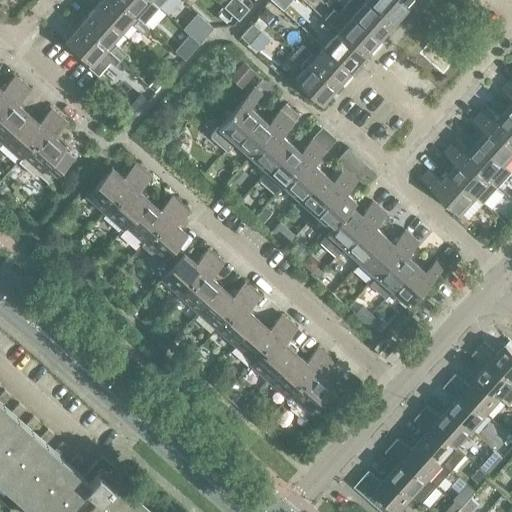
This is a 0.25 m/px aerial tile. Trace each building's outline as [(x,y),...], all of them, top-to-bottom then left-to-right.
[(135,14),(119,0),(100,0),(94,7),(121,30),(135,14)] [(158,6),(151,0),(119,0),(135,14),(136,14),(144,22),(158,6)] [(240,0),(228,0),(223,6),(238,19),(249,7),(240,0)] [(393,22),(368,0),(348,0),(343,6),(378,38),(393,22)] [(401,0),(368,0),(393,22),(407,5),(401,0)] [(378,38),(343,6),(337,12),(333,8),(330,11),(324,18),(333,26),(338,30),(364,54),(378,38)] [(121,30),(94,7),(80,23),(106,47),(121,30)] [(149,27),(139,18),(133,25),(143,33),(149,27)] [(333,26),(324,18),(319,24),(328,32),(333,26)] [(257,50),(269,38),(252,21),(239,35),(248,43),(249,42),(257,50)] [(205,30),(196,22),(188,30),(197,38),(205,30)] [(106,47),(80,23),(65,40),(90,63),(88,66),(97,74),(109,61),(114,65),(126,52),(116,44),(110,50),(106,47)] [(364,54),(338,30),(323,46),(350,70),(364,54)] [(196,40),(189,34),(185,38),(185,43),(189,47),(196,40)] [(350,70),(323,46),(315,56),(310,52),(311,52),(301,43),(295,50),(335,86),(350,70)] [(335,86),(295,50),(290,56),(299,65),(304,59),(308,63),(294,79),(320,103),(335,86)] [(0,87),(0,107),(23,82),(15,75),(2,89),(0,87)] [(511,82),(508,79),(502,86),(511,95),(511,102),(507,108),(511,112),(511,82)] [(23,82),(0,107),(0,138),(3,141),(28,113),(18,103),(30,89),(23,82)] [(261,92),(253,85),(209,135),(226,150),(234,140),(258,114),(249,106),(261,92)] [(137,110),(147,99),(141,94),(131,105),(137,110)] [(267,122),(258,114),(234,140),(250,155),(292,109),(285,102),(267,122)] [(511,112),(507,108),(499,116),(486,105),(480,112),(511,140),(511,112)] [(28,113),(3,141),(21,158),(59,115),(51,108),(38,122),(28,113)] [(292,109),(250,155),(266,169),(290,142),(281,134),(299,115),(292,109)] [(511,155),(511,140),(480,112),(473,119),(486,131),(478,140),(505,163),(511,155)] [(59,115),(21,158),(19,161),(34,175),(40,175),(49,183),(73,155),(65,147),(65,146),(54,136),(67,122),(59,115)] [(275,192),(318,143),(311,137),(299,150),(290,142),(266,169),(258,178),(275,192)] [(511,169),(505,163),(478,140),(470,149),(457,137),(451,144),(491,180),(498,186),(511,170),(511,169)] [(319,144),(283,184),(299,198),(323,171),(314,163),(326,150),(319,144)] [(491,180),(451,144),(444,151),(458,163),(450,172),(476,196),(483,202),(498,186),(491,180)] [(86,195),(105,212),(144,169),(136,162),(123,176),(112,166),(86,195)] [(315,213),(351,172),(342,164),(339,165),(332,173),(333,174),(330,178),(323,171),(299,198),(315,213)] [(144,169),(105,212),(124,228),(149,200),(139,190),(152,176),(144,169)] [(476,196),(450,172),(442,181),(428,169),(421,176),(447,199),(442,204),(453,213),(457,209),(461,212),(463,210),(469,215),(481,201),(475,196),(476,196)] [(351,172),(315,213),(330,227),(319,240),(355,200),(346,192),(358,179),(351,172)] [(0,190),(4,194),(9,189),(2,182),(0,184),(0,190)] [(149,200),(124,228),(124,229),(127,226),(144,241),(141,244),(142,244),(180,202),(172,195),(159,209),(149,200)] [(355,201),(355,200),(319,240),(335,255),(343,246),(379,206),(372,200),(360,213),(352,205),(355,201)] [(180,202),(142,244),(161,261),(186,233),(175,223),(188,209),(180,202)] [(265,206),(257,216),(263,221),(271,211),(265,206)] [(379,206),(343,246),(359,260),(383,234),(374,226),(387,212),(379,206)] [(287,232),(278,224),(273,229),(282,237),(287,232)] [(392,242),(383,234),(359,260),(376,275),(412,235),(404,228),(392,242)] [(385,297),(415,263),(406,255),(419,241),(412,235),(376,275),(369,282),(385,297)] [(310,249),(301,242),(295,250),(304,257),(310,249)] [(161,278),(180,295),(216,255),(208,248),(195,262),(184,253),(161,278)] [(315,258),(310,254),(302,263),(311,270),(316,265),(315,258)] [(216,255),(180,295),(199,311),(222,286),(211,277),(224,262),(216,255)] [(85,256),(79,263),(85,268),(91,262),(85,256)] [(424,271),(415,263),(392,289),(409,304),(444,264),(436,257),(424,271)] [(222,286),(199,311),(217,328),(253,288),(245,281),(232,295),(222,286)] [(253,288),(217,328),(235,344),(258,319),(248,309),(261,295),(253,288)] [(372,329),(373,328),(379,322),(361,305),(354,313),(372,329)] [(258,319),(235,344),(253,361),(289,321),(281,314),(268,328),(258,319)] [(289,321),(253,361),(251,363),(269,380),(295,352),(285,342),(297,328),(289,321)] [(373,347),(384,357),(393,347),(382,337),(373,347)] [(511,340),(510,339),(507,343),(506,342),(498,352),(484,339),(478,346),(511,377),(511,340)] [(511,400),(511,377),(478,346),(471,353),(485,366),(477,375),(500,396),(509,404),(511,400)] [(295,352),(269,380),(288,397),(326,354),(318,347),(305,361),(295,352)] [(326,354),(288,397),(291,394),(308,410),(306,413),(315,422),(329,406),(337,398),(328,390),(332,385),(321,375),(334,361),(326,354)] [(500,396),(477,375),(468,384),(455,372),(449,379),(486,412),(500,396)] [(486,412),(449,379),(443,386),(456,398),(448,407),(472,428),(486,412)] [(89,466),(0,386),(0,480),(35,511),(60,511),(64,508),(68,511),(148,511),(114,480),(120,473),(99,455),(89,466)] [(472,428),(448,407),(440,416),(426,404),(420,411),(457,444),(472,428)] [(457,444),(420,411),(414,418),(428,430),(419,440),(451,469),(466,452),(457,444)] [(451,469),(419,440),(411,449),(397,437),(391,443),(437,485),(451,469)] [(503,454),(508,448),(501,442),(496,447),(503,454)] [(437,485),(391,443),(385,450),(399,462),(390,472),(414,493),(423,501),(437,485)] [(456,464),(469,475),(480,463),(467,452),(456,464)] [(480,462),(489,470),(494,465),(484,457),(480,462)] [(403,511),(400,508),(414,493),(390,472),(382,481),(368,469),(362,476),(375,488),(367,497),(383,511),(403,511)] [(471,496),(456,511),(470,511),(479,503),(471,496)]
